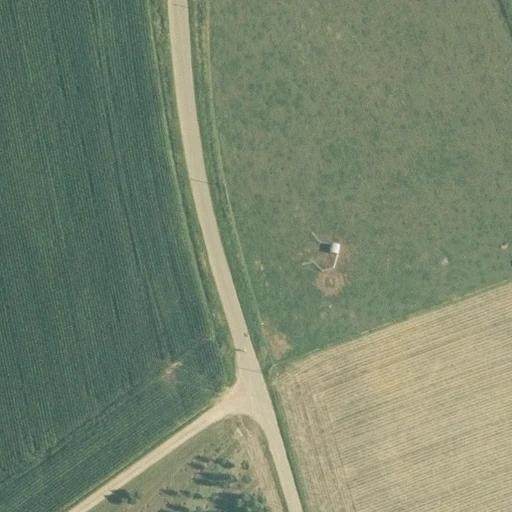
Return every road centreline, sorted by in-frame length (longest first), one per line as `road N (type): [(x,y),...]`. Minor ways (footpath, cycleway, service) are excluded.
road 1 (residential): [(301,511),(183,120),(176,0)]
road 2 (track): [(86,511),(262,388)]
